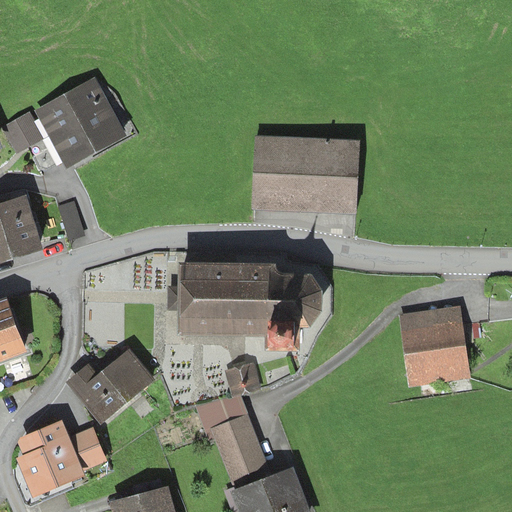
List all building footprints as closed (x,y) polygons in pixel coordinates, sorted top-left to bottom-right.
[(95,77),(35,110),(66,168),(127,134),(95,77)] [(29,115),(6,128),(18,149),(41,137),(29,115)] [(360,141),(256,138),(252,208),(358,214),(360,141)] [(27,195),(0,203),(0,262),(46,249),(27,195)] [(74,201),(57,206),(69,241),(86,236),(74,201)] [(183,261),(182,334),(266,336),(267,349),(301,351),(302,327),(312,327),(324,310),(323,290),(313,274),(285,273),(282,273),(278,269),(277,266),(277,262),(183,261)] [(0,304),(0,358),(24,350),(8,302),(0,304)] [(403,319),(413,382),(464,374),(455,311),(403,319)] [(66,382),(102,424),(156,379),(154,377),(130,349),(103,370),(94,360),(66,382)] [(251,366),(228,372),(234,394),(257,388),(251,366)] [(214,439),(232,483),(270,468),(240,396),(196,408),(209,440),(214,439)] [(62,427),(23,443),(29,459),(24,461),(37,493),(82,475),(79,468),(101,459),(91,434),(69,443),(62,427)] [(306,511),(292,473),(237,492),(243,511),(306,511)] [(171,511),(165,491),(115,504),(117,511),(171,511)]
